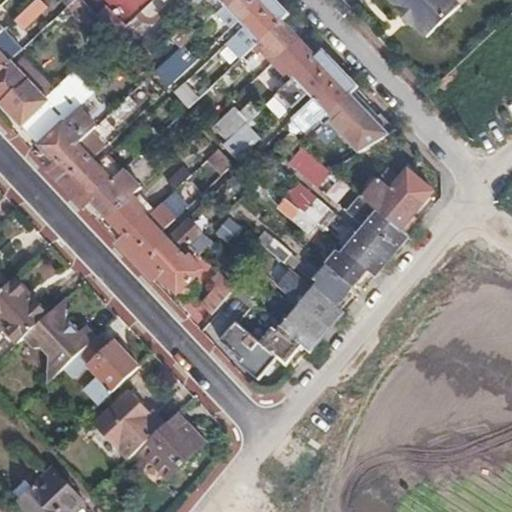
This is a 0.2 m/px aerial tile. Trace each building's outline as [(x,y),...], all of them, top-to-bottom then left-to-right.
[(218,13),(231,0),(193,0),(188,5),(206,25),(218,13)] [(246,21),(268,0),(267,0),(231,0),(218,13),(233,29),(243,18),(246,21)] [(288,18),(290,16),(278,3),(275,7),(268,0),(246,21),(248,24),(227,43),(244,59),(264,40),(288,18)] [(406,23),(429,0),(388,0),(399,11),(396,14),(406,23)] [(433,46),(466,15),(451,0),(429,0),(406,23),(415,32),(417,30),(433,46)] [(25,25),(41,10),(33,3),(18,18),(25,25)] [(125,28),(106,8),(98,15),(117,36),(125,28)] [(300,40),(291,29),(294,25),(288,18),(264,40),(270,46),(266,50),(277,61),(300,40)] [(183,46),(199,30),(193,22),(175,38),(183,46)] [(0,69),(12,58),(25,47),(7,28),(5,30),(0,34),(0,69)] [(296,75),(320,53),(314,45),(309,48),(300,40),(277,61),(285,71),(289,67),(296,75)] [(315,94),(337,73),(332,68),(336,65),(323,51),(320,53),(296,75),(276,95),(293,114),(315,94)] [(185,72),(170,57),(155,72),(169,86),(185,72)] [(51,100),(12,58),(0,69),(0,101),(40,144),(66,120),(49,102),(51,100)] [(226,90),(242,74),(235,67),(227,74),(218,83),(226,90)] [(355,91),(358,88),(354,84),(344,74),(342,76),(337,72),(337,73),(315,94),(328,108),(325,110),(330,115),(332,112),(355,91)] [(149,80),(141,87),(150,97),(158,90),(149,80)] [(202,99),(186,82),(175,92),(190,109),(202,99)] [(362,99),(362,98),(355,91),(332,112),(338,118),(335,123),(346,134),(363,152),(399,131),(383,115),(378,121),(359,102),(362,99)] [(125,100),(126,98),(119,92),(103,107),(110,113),(117,107),(125,100)] [(250,119),(265,105),(257,97),(241,111),(250,119)] [(125,100),(117,107),(124,114),(131,107),(125,100)] [(92,130),(97,125),(80,107),(66,120),(40,144),(52,157),(49,160),(55,165),(92,130)] [(145,151),(161,136),(153,128),(137,144),(145,151)] [(92,130),(55,165),(50,170),(67,188),(71,184),(97,160),(94,157),(107,145),(92,130)] [(255,145),(239,130),(234,135),(223,144),(239,160),(255,145)] [(292,150),(300,142),(292,134),(276,150),(284,157),(292,150)] [(151,158),(168,144),(161,136),(145,151),(151,158)] [(332,172),(317,161),(301,149),(289,166),(320,190),(332,172)] [(231,167),(216,151),(205,161),(220,178),(231,167)] [(90,203),(124,172),(108,155),(100,163),(97,160),(71,184),(79,193),(75,197),(86,207),(90,203)] [(178,186),(195,171),(187,163),(170,178),(178,186)] [(134,195),(143,187),(126,169),(124,172),(90,203),(96,210),(99,208),(109,219),(134,195)] [(408,222),(430,196),(403,175),(398,181),(389,175),(367,201),(405,232),(411,224),(408,222)] [(327,195),(341,204),(352,187),(338,179),(327,195)] [(326,209),(295,186),(284,200),(314,224),(326,209)] [(150,212),(134,195),(109,219),(118,228),(115,231),(122,239),(150,212)] [(314,224),(284,200),(277,209),(306,234),(314,224)] [(405,232),(367,201),(352,222),(362,230),(387,250),(388,251),(394,244),(397,248),(408,234),(405,232)] [(162,230),(175,218),(161,202),(150,212),(122,239),(118,242),(131,256),(135,252),(139,257),(165,233),(162,230)] [(193,243),(204,233),(188,216),(168,236),(165,233),(139,257),(147,265),(143,269),(154,280),(157,276),(183,253),(193,243)] [(387,250),(362,230),(360,233),(352,228),(340,245),(345,250),(372,271),(376,274),(385,262),(381,259),(387,250)] [(275,239),(264,230),(258,238),(268,247),(275,239)] [(291,253),(275,239),(268,247),(284,260),(291,253)] [(193,257),(200,251),(193,243),(183,253),(190,260),(193,257)] [(277,270),(284,260),(268,247),(261,256),(277,270)] [(366,278),(372,271),(345,250),(341,255),(338,253),(327,266),(353,288),(363,276),(366,278)] [(204,269),(193,257),(190,260),(183,253),(157,276),(165,284),(168,282),(178,293),(181,291),(187,298),(194,291),(188,284),(204,269)] [(353,288),(327,266),(318,277),(321,279),(315,286),(341,307),(348,299),(345,297),(353,288)] [(228,294),(236,285),(221,271),(205,289),(210,293),(221,302),(228,294)] [(258,290),(242,277),(236,285),(251,298),(258,290)] [(51,314),(17,278),(1,292),(0,293),(0,323),(19,344),(27,336),(51,314)] [(251,298),(236,285),(228,294),(244,307),(251,298)] [(315,286),(313,285),(309,290),(311,292),(299,307),(324,327),(328,322),(332,325),(345,310),(341,307),(315,286)] [(214,311),(221,302),(210,293),(200,304),(211,315),(214,311)] [(79,356),(99,338),(89,328),(82,335),(74,335),(67,327),(67,310),(61,305),(51,314),(27,336),(40,352),(47,351),(55,359),(54,376),(56,377),(79,356)] [(320,331),(324,327),(299,307),(287,320),(285,318),(281,324),(283,325),(308,347),(312,350),(324,335),(320,331)] [(308,347),(283,325),(278,333),(273,330),(264,342),(288,364),(297,353),(301,357),(308,347)] [(113,392),(140,368),(113,340),(111,345),(101,336),(99,338),(79,356),(113,392)] [(131,456),(165,424),(152,411),(147,416),(127,394),(95,424),(127,459),(131,456)] [(159,486),(204,445),(175,414),(165,424),(131,456),(159,486)] [(62,476),(25,511),(74,511),(86,502),(62,476)]
